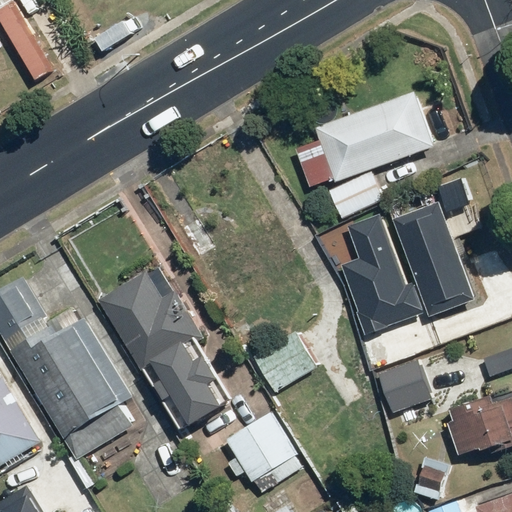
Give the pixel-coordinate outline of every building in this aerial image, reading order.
[(426,87),(323,122),(327,137),(299,145),(313,187),(338,179),(340,182),(446,146),(426,87)] [(337,192),(347,215),(391,196),(380,172),(337,192)] [(447,198),(398,216),(435,313),(483,295),(447,198)] [(199,210),(178,221),(222,297),(302,251),(278,209),(249,226),(242,214),(211,231),(199,210)] [(348,259),(373,327),(428,307),(418,279),(413,281),(387,209),(353,221),(365,253),(348,259)] [(152,270),(105,297),(146,370),(152,366),(187,429),(235,402),(219,374),(230,368),(218,347),(207,353),(198,336),(208,330),(184,288),(167,297),(152,270)] [(29,273),(0,290),(0,316),(85,458),(140,425),(127,403),(136,397),(89,319),(65,333),(29,273)] [(325,318),(259,355),(280,390),(324,366),(346,405),(367,393),(325,318)] [(386,369),(398,410),(439,398),(426,357),(386,369)] [(0,468),(49,439),(9,374),(0,379),(0,468)] [(493,396),(457,407),(460,417),(454,419),(465,453),(494,444),(497,453),(511,448),(511,393),(494,399),(493,396)] [(279,409),(234,434),(244,455),(234,460),(241,475),(252,469),(258,480),(261,479),(266,490),(309,464),(279,409)] [(325,476),(336,497),(367,480),(356,459),(325,476)] [(0,498),(0,511),(83,511),(81,508),(74,511),(70,511),(54,484),(40,493),(32,480),(0,498)] [(477,492),(436,507),(438,511),(511,511),(511,488),(480,501),(477,492)]
